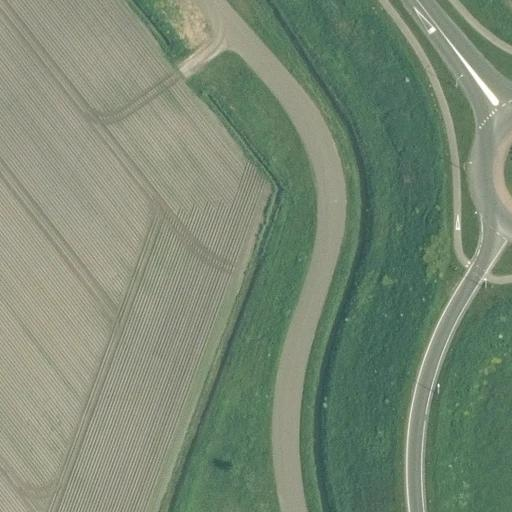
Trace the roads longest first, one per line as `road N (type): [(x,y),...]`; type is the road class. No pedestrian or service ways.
road 1 (unclassified): [(296,511),(282,453),(283,393),(326,239),(326,177),(310,125),(206,0)]
road 2 (trunk): [(496,221),(434,356),(413,434),(413,511)]
road 3 (secondary): [(503,120),(410,0)]
